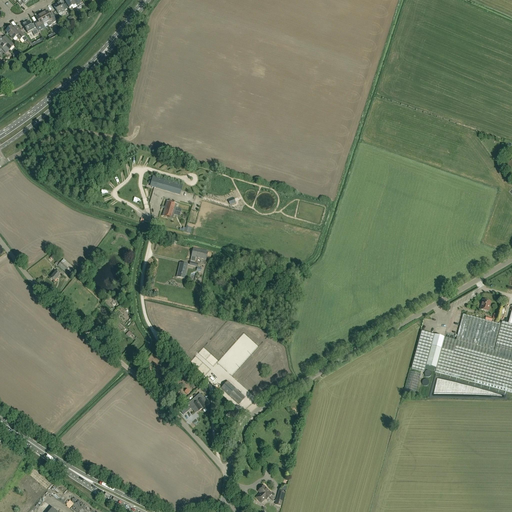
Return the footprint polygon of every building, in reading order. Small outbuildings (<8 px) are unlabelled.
[(76,6),(81,3),(80,1),(79,0),(64,0),(69,9),(72,7),(73,9),(76,7),(76,6)] [(61,13),(67,9),(64,4),(61,6),(60,3),(54,6),(58,14),(59,16),(62,14),(61,13)] [(47,11),(41,14),(46,23),(47,23),(49,27),(52,25),(51,24),(57,21),(53,15),(50,17),(47,11)] [(36,18),(37,21),(34,23),(38,32),(45,28),(43,25),(46,23),(41,14),(36,18)] [(34,36),(39,33),(35,26),(32,27),(29,21),(23,25),(28,34),(32,32),(34,36)] [(25,36),(20,31),(16,26),(13,28),(12,26),(9,29),(6,32),(13,40),(16,37),(20,41),(25,36)] [(0,47),(6,53),(14,45),(5,37),(3,39),(0,36),(0,47)] [(180,195),(183,185),(159,178),(153,176),(151,186),(154,188),(180,195)] [(172,219),(177,205),(167,202),(163,216),(172,219)] [(193,248),(191,261),(195,262),(196,258),(207,261),(209,252),(193,248)] [(76,270),(66,261),(65,262),(63,260),(58,266),(66,272),(68,270),(70,272),(68,274),(71,276),(76,270)] [(185,279),(188,265),(180,263),(177,277),(185,279)] [(54,282),(60,275),(56,272),(50,278),(54,282)] [(491,302),(483,300),(481,310),(488,312),(491,302)] [(500,324),(463,315),(456,341),(493,350),(500,324)] [(511,324),(508,324),(502,322),(494,351),(444,338),(443,344),(441,349),(436,368),(435,373),(440,374),(511,393),(511,324)] [(421,331),(411,369),(423,372),(430,346),(431,346),(440,349),(443,337),(421,331)] [(426,366),(436,368),(441,349),(440,349),(431,346),(426,366)] [(239,405),(245,398),(236,389),(227,382),(221,389),(229,396),(239,405)] [(199,402),(197,398),(190,403),(192,406),(194,404),(196,407),(194,408),(196,412),(203,408),(199,402)] [(209,404),(206,398),(199,402),(203,408),(209,404)] [(190,410),(187,406),(180,411),(184,416),(190,410)] [(233,408),(227,415),(233,420),(239,412),(233,408)] [(53,491),(57,486),(50,480),(49,482),(54,486),(51,490),(53,491)] [(258,491),(260,494),(256,498),(261,503),(265,499),(267,501),(272,495),(264,486),(258,491)] [(279,492),(275,505),(280,506),(284,493),(279,492)]
